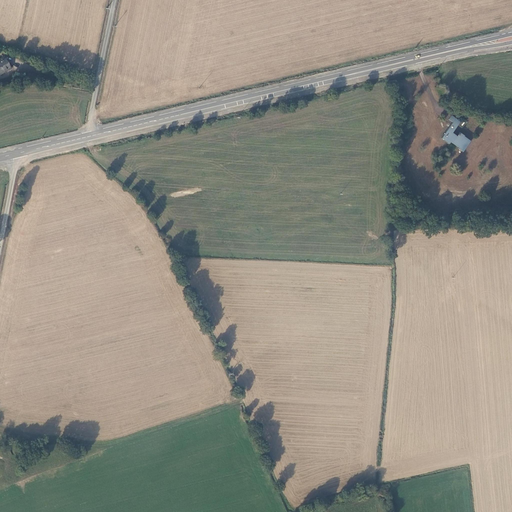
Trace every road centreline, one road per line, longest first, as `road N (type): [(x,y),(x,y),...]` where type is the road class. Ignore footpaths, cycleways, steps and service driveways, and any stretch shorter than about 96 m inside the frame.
road 1 (secondary): [(91,135),(511,36)]
road 2 (unclassified): [(114,0),(91,135)]
